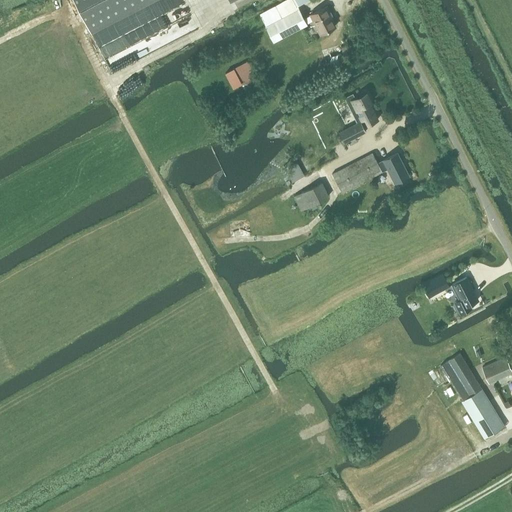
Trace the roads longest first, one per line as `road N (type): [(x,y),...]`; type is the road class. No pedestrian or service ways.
road 1 (track): [(216,12),(202,35),(109,84),(72,14),(51,14),(0,41)]
road 2 (unclassified): [(511,254),(383,0)]
road 3 (track): [(511,434),(450,462),(354,480),(298,511)]
